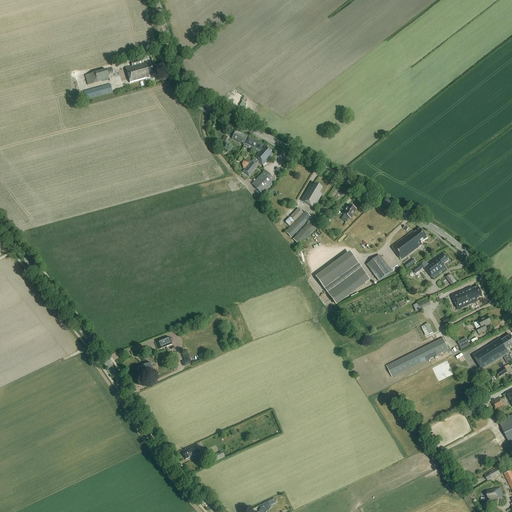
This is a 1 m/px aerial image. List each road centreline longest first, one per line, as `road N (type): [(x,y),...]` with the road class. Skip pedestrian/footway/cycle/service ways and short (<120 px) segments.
road 1 (tertiary): [(511,303),(432,226),(192,94),(156,0)]
road 2 (tertiary): [(0,225),(204,499)]
